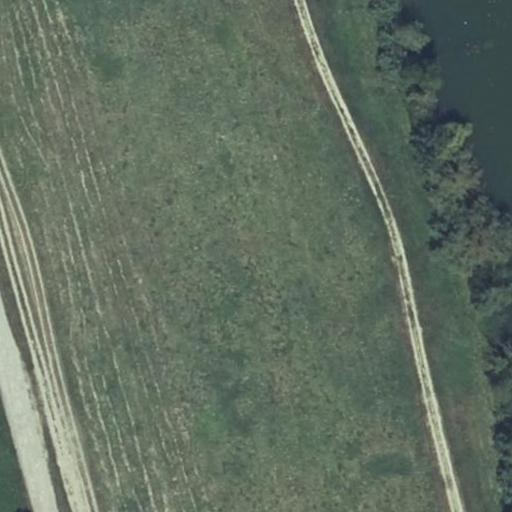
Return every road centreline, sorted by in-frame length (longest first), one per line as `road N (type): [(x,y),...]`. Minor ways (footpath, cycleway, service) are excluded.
road 1 (track): [(460,511),(401,243),(304,0)]
road 2 (track): [(49,511),(0,323)]
